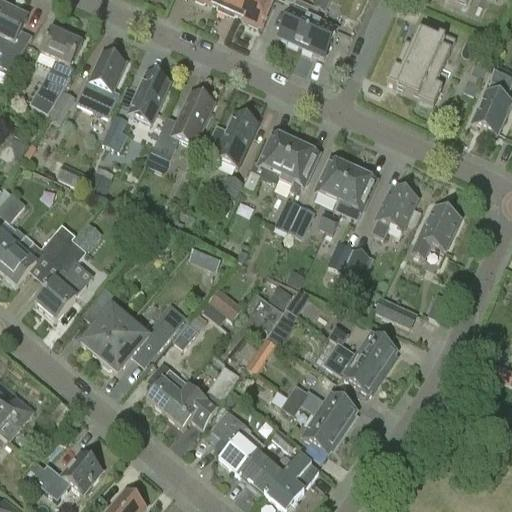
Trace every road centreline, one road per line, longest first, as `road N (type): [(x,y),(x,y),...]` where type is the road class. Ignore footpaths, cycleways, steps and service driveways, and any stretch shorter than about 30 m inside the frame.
road 1 (unclassified): [(345,511),(446,362),(511,218)]
road 2 (residential): [(337,113),(75,0)]
road 3 (residential): [(215,511),(0,335)]
road 4 (residential): [(511,204),(486,181),(337,113)]
road 5 (residential): [(337,113),(390,0)]
